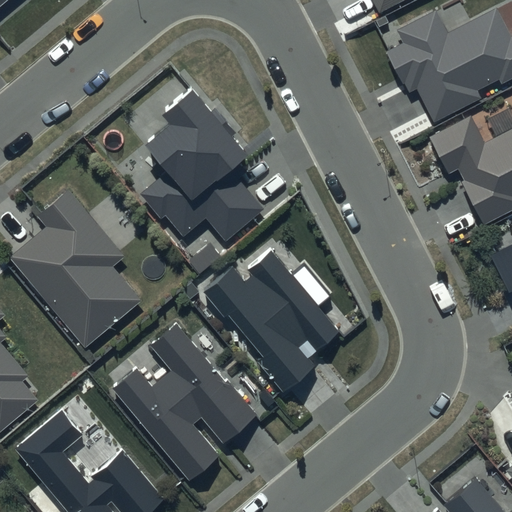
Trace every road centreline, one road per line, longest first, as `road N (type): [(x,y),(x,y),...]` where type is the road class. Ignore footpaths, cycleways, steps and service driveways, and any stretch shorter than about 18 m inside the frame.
road 1 (residential): [(251,0),(287,35),(430,320),(434,356),(390,424),(282,511)]
road 2 (residential): [(0,132),(161,0)]
